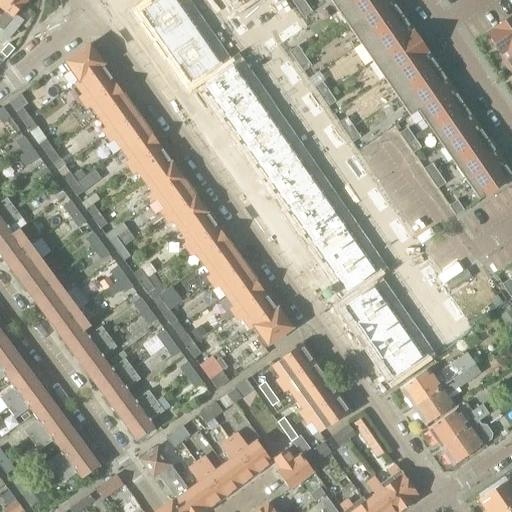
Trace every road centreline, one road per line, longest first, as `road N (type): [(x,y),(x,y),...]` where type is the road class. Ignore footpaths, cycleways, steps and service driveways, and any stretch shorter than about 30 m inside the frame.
road 1 (residential): [(94,12),(440,497)]
road 2 (residential): [(159,511),(0,294)]
road 3 (residential): [(511,123),(427,0)]
